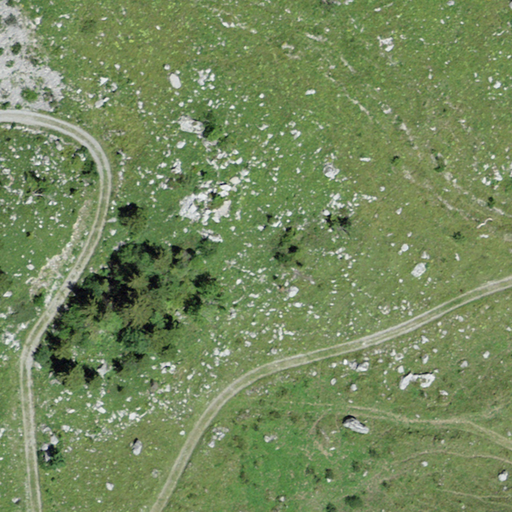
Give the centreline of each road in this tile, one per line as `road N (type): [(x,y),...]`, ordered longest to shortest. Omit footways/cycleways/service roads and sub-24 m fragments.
road 1 (track): [(37,511),(30,365),(96,247),(110,171),(94,143),(64,128),(0,119)]
road 2 (track): [(511,284),(372,342),(255,376),(211,412),(156,511)]
